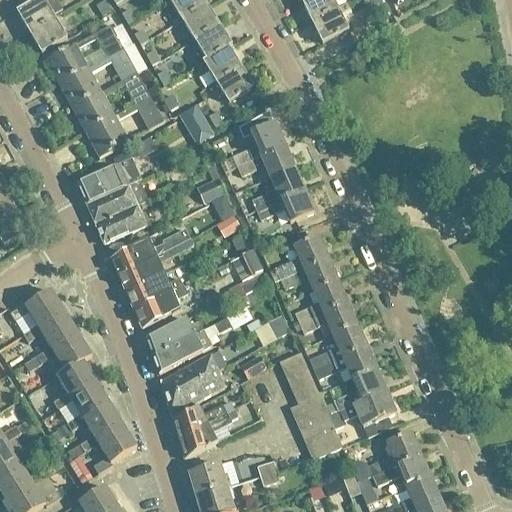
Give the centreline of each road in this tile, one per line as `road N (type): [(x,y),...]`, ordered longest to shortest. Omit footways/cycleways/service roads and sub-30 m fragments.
road 1 (residential): [(487,511),(302,91),(251,0)]
road 2 (residential): [(174,511),(122,346),(76,237)]
road 3 (residential): [(76,237),(0,96)]
